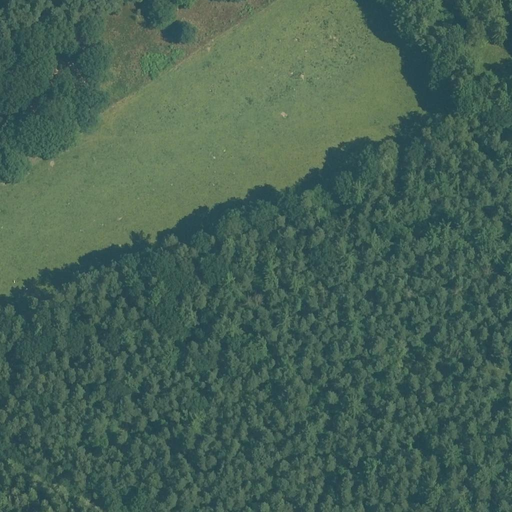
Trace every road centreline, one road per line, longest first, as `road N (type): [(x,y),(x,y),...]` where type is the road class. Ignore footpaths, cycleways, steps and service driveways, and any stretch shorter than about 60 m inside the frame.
road 1 (track): [(164,511),(20,437),(0,417)]
road 2 (track): [(0,435),(138,511)]
road 3 (track): [(511,119),(374,185)]
